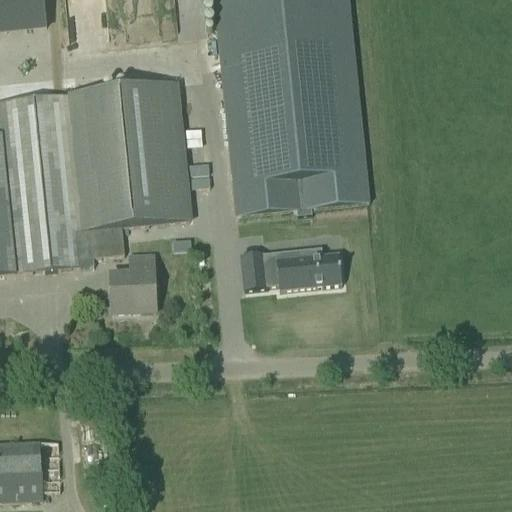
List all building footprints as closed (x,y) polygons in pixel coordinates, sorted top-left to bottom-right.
[(0,0),(0,33),(46,29),(43,0),(0,0)] [(213,0),(236,220),(303,214),(363,207),(369,207),(348,0),(213,0)] [(76,100),(67,101),(80,237),(121,233),(193,226),(179,88),(76,100)] [(0,280),(92,272),(94,272),(93,263),(124,261),(121,233),(80,237),(67,101),(0,106),(0,280)] [(276,266),(264,267),(267,294),(279,293),(279,297),(342,290),(339,259),(321,261),(320,255),(299,257),(300,263),(276,266)] [(153,262),(130,262),(131,285),(110,286),(112,319),(156,317),(155,297),(153,262)] [(59,499),(59,467),(58,448),(0,450),(0,508),(42,507),(41,499),(59,499)]
